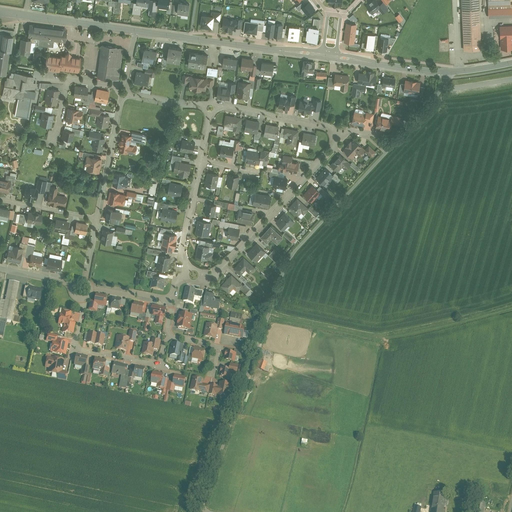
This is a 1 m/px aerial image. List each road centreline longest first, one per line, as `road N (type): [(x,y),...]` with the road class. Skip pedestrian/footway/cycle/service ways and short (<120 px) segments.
road 1 (unclassified): [(388,148),(302,241),(283,277),(199,511)]
road 2 (track): [(266,316),(386,340),(511,309)]
road 3 (residential): [(342,131),(209,278),(179,272)]
road 4 (tertiary): [(321,55),(134,31)]
road 5 (residential): [(212,105),(342,131)]
road 6 (residential): [(123,91),(97,219)]
